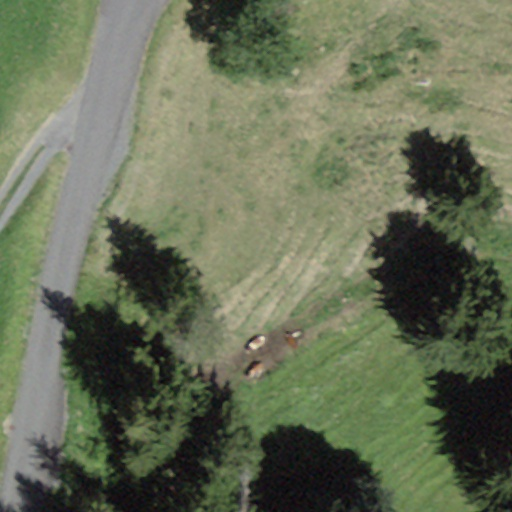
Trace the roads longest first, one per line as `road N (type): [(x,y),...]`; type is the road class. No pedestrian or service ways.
road 1 (unclassified): [(132,0),(57,280),(15,511)]
road 2 (track): [(0,206),(40,143),(73,111),(105,95)]
